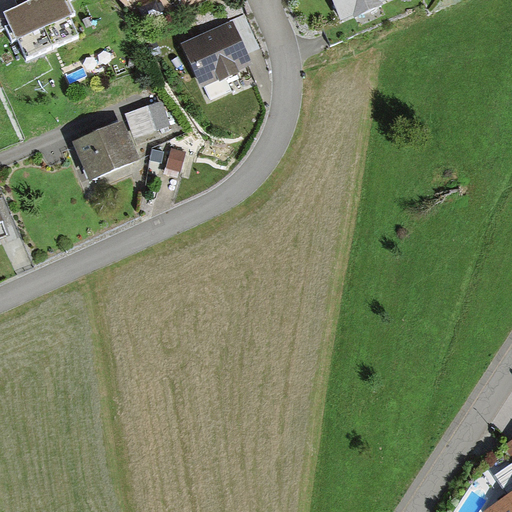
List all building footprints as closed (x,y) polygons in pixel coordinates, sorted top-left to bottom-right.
[(75,40),(59,0),(33,0),(2,12),(21,61),(75,40)] [(375,0),(333,0),(340,15),(350,11),(375,0)] [(248,59),(229,20),(183,43),(201,81),(248,59)] [(157,125),(171,118),(159,96),(126,112),(132,124),(151,114),(157,125)] [(136,157),(118,120),(74,140),(92,177),(136,157)] [(511,488),(486,506),(490,511),(511,511),(511,438),(502,446),(511,459),(511,488)]
